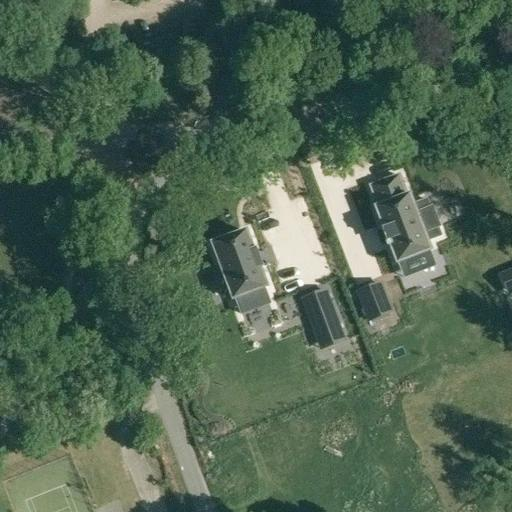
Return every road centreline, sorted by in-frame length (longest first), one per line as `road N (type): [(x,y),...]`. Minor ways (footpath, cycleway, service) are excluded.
road 1 (residential): [(206,511),(158,369),(135,246),(154,171),(213,126)]
road 2 (unclassified): [(511,72),(361,109),(213,126)]
road 3 (track): [(312,0),(412,99)]
